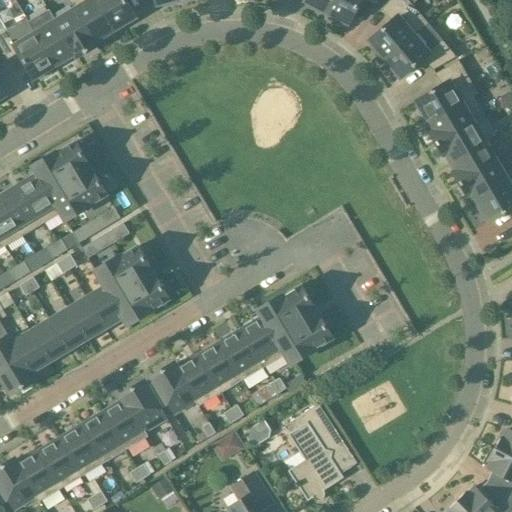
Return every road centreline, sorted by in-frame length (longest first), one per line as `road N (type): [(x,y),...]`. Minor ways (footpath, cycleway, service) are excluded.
road 1 (residential): [(358,511),(442,448),(461,417),(478,349),(464,267),(343,73),(277,37),(233,31),(193,37),(92,91)]
road 2 (residential): [(219,302),(0,430)]
road 3 (residential): [(92,91),(219,302)]
road 4 (residential): [(349,227),(219,302)]
